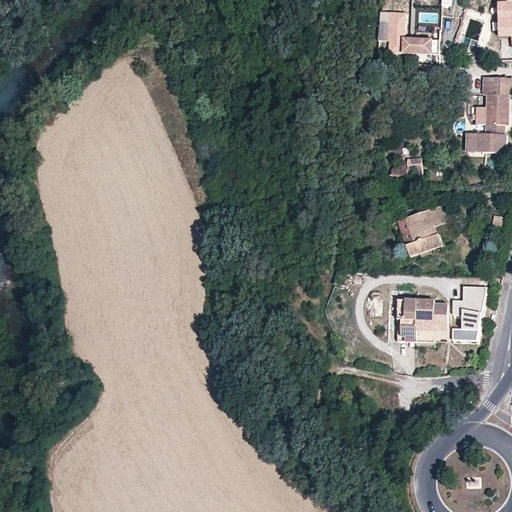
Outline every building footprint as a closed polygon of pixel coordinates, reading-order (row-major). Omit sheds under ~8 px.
[(511,0),(500,0),(502,60),(511,60),(511,0)] [(380,42),(391,43),(391,54),(441,55),(441,41),(435,40),(406,40),(407,15),(393,14),(393,20),(382,19),(380,42)] [(455,57),(441,56),(440,65),(455,65),(455,57)] [(502,79),(486,79),(485,98),(488,98),(488,111),(479,111),(478,118),(474,118),(474,123),(478,123),(478,128),(487,128),(487,138),(470,137),(469,156),(508,157),(509,136),(506,136),(506,133),(500,133),(501,126),(507,127),(510,127),(511,97),(511,96),(511,85),(502,86),(502,79)] [(404,99),(404,93),(404,97),(411,97),(412,91),(404,91),(405,85),(394,84),(393,98),(404,99)] [(422,175),(421,160),(410,160),(408,162),(400,162),(401,170),(391,170),(392,181),(407,181),(407,171),(417,171),(417,175),(422,175)] [(433,211),(438,226),(446,224),(440,208),(433,211)] [(413,258),(444,248),(437,227),(434,228),(433,225),(437,223),(433,211),(407,220),(415,245),(408,247),(413,258)] [(503,227),(505,217),(499,216),(497,226),(503,227)] [(415,245),(407,220),(400,222),(408,247),(415,245)] [(465,332),(455,332),(455,343),(479,343),(487,289),(464,289),(465,303),(455,304),(455,318),(465,319),(465,332)] [(398,342),(434,343),(434,332),(448,333),(449,305),(436,305),(436,302),(399,301),(398,324),(398,342)]
